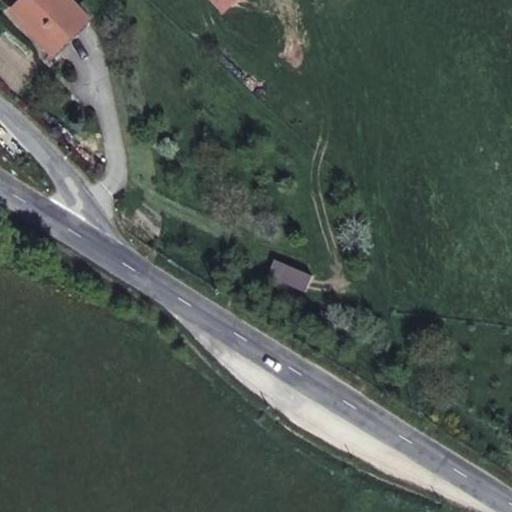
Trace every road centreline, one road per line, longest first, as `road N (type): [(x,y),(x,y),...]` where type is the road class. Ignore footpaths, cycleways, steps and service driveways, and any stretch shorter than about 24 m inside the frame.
road 1 (tertiary): [(121,259),(511,502)]
road 2 (unclassified): [(0,109),(74,188),(121,259)]
road 3 (tertiary): [(0,181),(121,259)]
